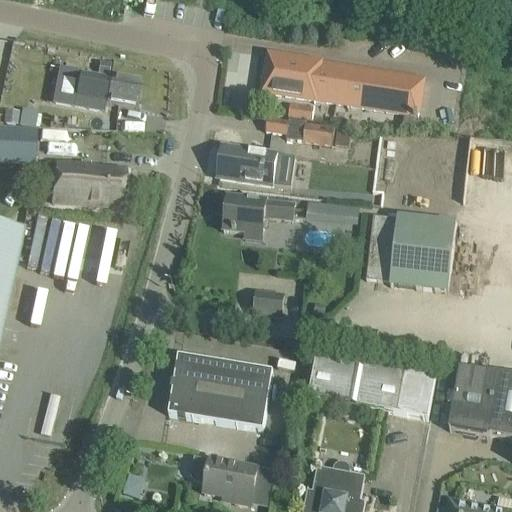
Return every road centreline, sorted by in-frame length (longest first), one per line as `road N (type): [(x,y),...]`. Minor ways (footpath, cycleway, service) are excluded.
road 1 (residential): [(78,511),(172,230),(205,59)]
road 2 (residential): [(0,9),(188,48),(205,59)]
